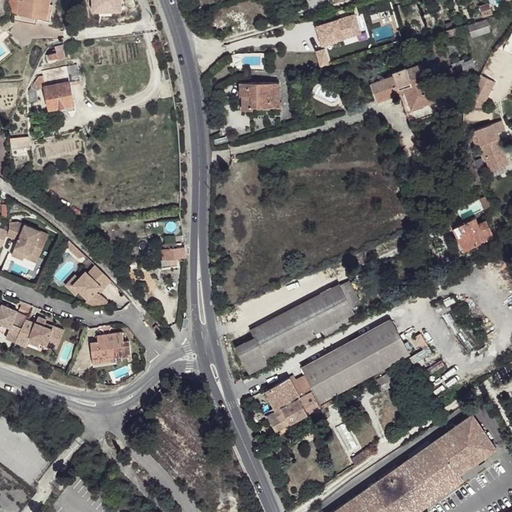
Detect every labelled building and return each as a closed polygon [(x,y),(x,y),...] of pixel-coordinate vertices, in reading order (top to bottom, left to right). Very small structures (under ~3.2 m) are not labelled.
[(10,0),(9,11),(17,14),(19,0),(10,0)] [(36,17),(47,19),(50,0),(19,0),(17,14),(36,17)] [(489,3),(479,6),(483,17),(492,14),(489,3)] [(36,17),(17,14),(16,21),(35,24),(36,17)] [(322,45),(360,33),(355,15),(317,26),(322,45)] [(487,19),(469,24),(473,35),(490,30),(487,19)] [(464,31),(462,25),(453,28),(448,30),(449,35),(464,31)] [(46,56),(47,60),(57,57),(58,60),(65,58),(63,50),(56,52),(55,50),(52,50),(53,54),(46,56)] [(464,58),(455,61),(459,73),(468,70),(467,68),(474,65),(472,59),(465,62),(464,58)] [(399,90),(405,88),(416,121),(438,113),(421,64),(406,69),(405,67),(393,71),(394,75),(370,83),(376,99),(375,99),(376,102),(384,99),(384,98),(400,93),(399,90)] [(43,76),(45,85),(45,88),(50,114),(75,109),(70,85),(81,83),(77,65),(43,71),(43,76)] [(491,90),(495,82),(481,74),(476,83),(491,90)] [(35,83),(36,90),(45,88),(45,85),(43,76),(39,77),(35,83)] [(279,82),(240,82),(240,95),(241,95),(251,95),(251,107),(280,107),(279,82)] [(36,90),(35,83),(29,91),(31,102),(38,100),(36,90)] [(473,99),(484,104),(491,90),(476,83),(464,106),(473,106),(473,99)] [(399,90),(410,123),(416,121),(405,88),(399,90)] [(251,107),(251,95),(241,95),(241,110),(251,110),(251,107)] [(480,145),(490,171),(509,164),(497,132),(505,129),(501,120),(475,130),(475,131),(480,145)] [(480,145),(475,131),(470,133),(476,147),(480,145)] [(29,136),(11,138),(11,145),(29,143),(29,136)] [(485,196),(479,199),(484,209),(491,205),(485,196)] [(431,221),(438,218),(435,209),(428,213),(431,221)] [(464,251),(494,236),(486,220),(479,224),(476,217),(452,228),(457,237),(455,238),(461,251),(463,250),(464,251)] [(9,223),(9,229),(8,232),(6,236),(18,241),(12,254),(23,259),(24,257),(26,252),(39,257),(48,234),(18,222),(9,223)] [(6,236),(8,232),(0,229),(0,246),(2,248),(6,236)] [(76,246),(69,240),(67,246),(72,250),(76,246)] [(186,257),(185,246),(177,247),(177,242),(165,243),(166,248),(163,248),(164,259),(162,259),(163,265),(177,263),(176,258),(186,257)] [(79,257),(85,255),(76,246),(72,250),(79,257)] [(39,257),(26,252),(24,257),(37,262),(39,257)] [(103,289),(111,281),(106,275),(95,265),(88,273),(86,271),(80,278),(73,285),(80,291),(88,299),(85,302),(93,305),(107,303),(108,300),(101,294),(96,291),(97,289),(101,286),(103,289)] [(73,285),(80,278),(76,274),(66,285),(76,295),(80,291),(73,285)] [(340,284),(251,331),(255,338),(237,347),(251,373),(285,355),(286,356),(304,346),(303,345),(324,334),(324,336),(358,319),(351,307),(360,302),(349,281),(340,285),(340,284)] [(0,303),(0,322),(11,327),(6,337),(16,341),(26,319),(31,305),(23,302),(19,311),(0,303)] [(36,323),(26,319),(16,341),(27,346),(29,342),(31,337),(41,341),(58,348),(64,330),(53,326),(52,329),(44,326),(47,320),(38,317),(36,323)] [(322,402),(410,354),(391,319),(303,367),(307,374),(296,379),(294,375),(270,388),(271,389),(266,392),(276,410),(282,407),(282,408),(300,398),(299,396),(314,387),(322,402)] [(157,325),(153,328),(158,333),(162,330),(157,325)] [(116,356),(131,354),(130,341),(124,341),(123,332),(97,335),(98,341),(91,342),(93,359),(116,356)] [(41,341),(31,337),(29,342),(39,346),(41,341)] [(117,363),(116,356),(93,359),(94,366),(117,363)] [(402,374),(399,367),(385,375),(388,381),(402,374)] [(380,386),(388,381),(385,375),(377,379),(380,386)] [(276,431),(320,407),(312,392),(300,398),(282,408),(282,407),(276,410),(269,414),(272,419),(270,420),(276,431)] [(473,414),(333,511),(415,511),(451,488),(455,477),(459,474),(496,448),(473,414)] [(369,447),(364,450),(368,456),(372,453),(369,447)] [(368,456),(364,450),(351,459),(355,464),(368,456)] [(455,477),(451,488),(463,480),(459,474),(455,477)]
